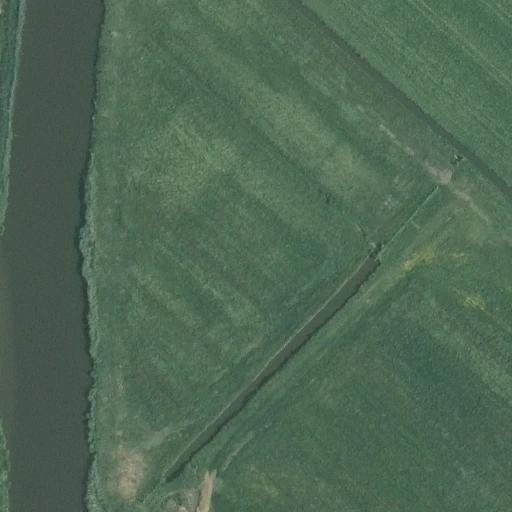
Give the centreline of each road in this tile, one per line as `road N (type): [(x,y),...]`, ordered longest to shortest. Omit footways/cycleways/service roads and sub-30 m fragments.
road 1 (track): [(111,276),(115,483),(148,511)]
road 2 (track): [(207,511),(222,452),(309,363)]
